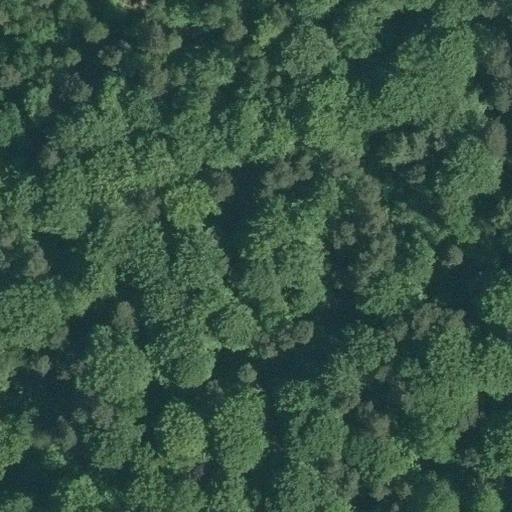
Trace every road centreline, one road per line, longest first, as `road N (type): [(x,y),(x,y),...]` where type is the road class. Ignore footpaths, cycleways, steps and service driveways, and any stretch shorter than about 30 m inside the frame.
road 1 (track): [(456,0),(447,66),(435,84),(212,120),(115,151),(76,180),(0,185)]
road 2 (track): [(433,0),(445,42),(511,143)]
